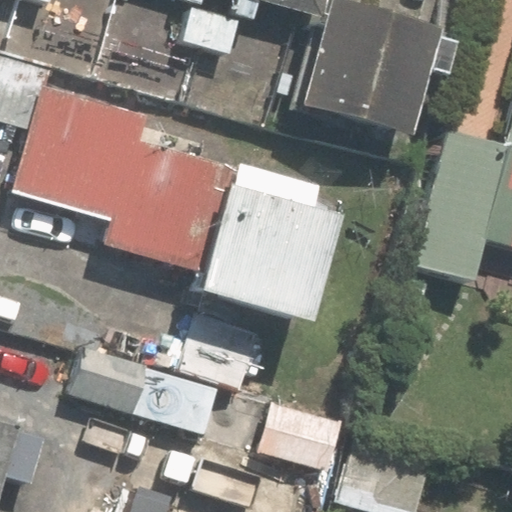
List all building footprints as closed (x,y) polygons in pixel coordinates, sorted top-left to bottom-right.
[(233,57),(244,19),(255,22),(261,0),(265,0),(313,13),(287,104),(410,139),(449,3),(440,0),(44,0),(55,3),(55,0),(181,0),(190,3),(179,42),(233,57)] [(0,123),(23,130),(6,189),(104,217),(96,243),(197,272),(192,289),(304,321),(335,214),(307,207),(316,175),(137,125),(142,108),(44,80),(47,68),(0,54),(0,123)] [(511,105),(503,142),(441,126),(406,266),(476,284),(487,243),(511,249),(511,105)] [(218,381),(82,343),(65,400),(202,439),(218,381)] [(344,415),(267,394),(250,455),(328,477),(344,415)] [(0,476),(27,484),(41,433),(0,422),(0,476)] [(420,511),(436,451),(353,430),(333,506),(354,511),(420,511)]
